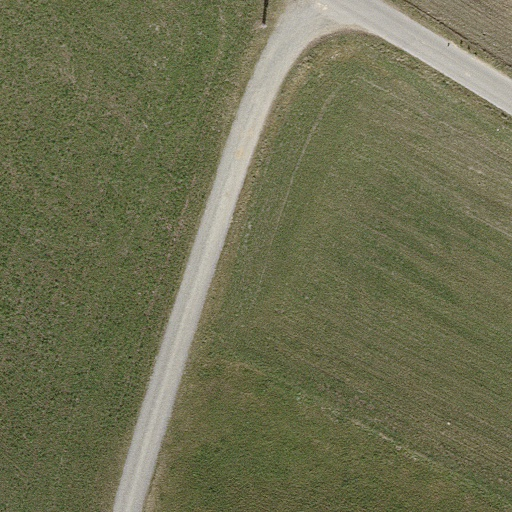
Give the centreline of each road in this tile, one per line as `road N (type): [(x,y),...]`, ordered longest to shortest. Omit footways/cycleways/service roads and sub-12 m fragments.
road 1 (track): [(127,511),(231,167),(306,0)]
road 2 (track): [(511,107),(332,0)]
